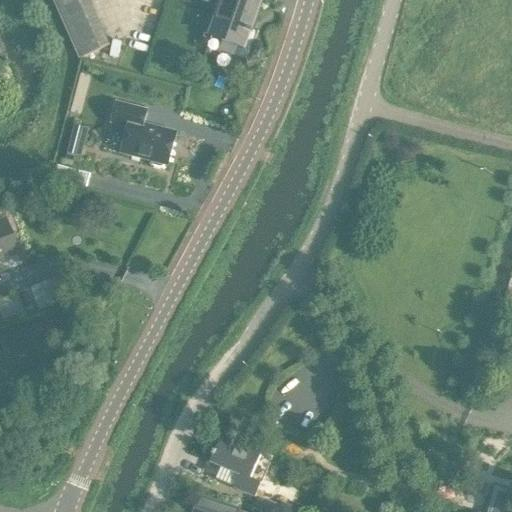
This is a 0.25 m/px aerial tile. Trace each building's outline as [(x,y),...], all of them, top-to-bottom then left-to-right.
[(52,0),(79,60),(109,46),(88,0),(52,0)] [(222,0),(211,37),(223,41),(220,51),(235,56),(239,46),(240,47),(240,46),(245,47),(245,46),(243,45),(248,31),(252,33),(253,30),(249,28),(258,0),(222,0)] [(118,103),(117,103),(112,124),(128,128),(121,154),(152,162),(154,166),(162,168),(165,166),(169,167),(177,133),(145,125),(145,124),(148,111),(118,103)] [(0,260),(16,254),(3,220),(0,221),(0,260)] [(233,488),(255,498),(273,457),(218,434),(208,462),(239,475),(233,488)] [(511,511),(511,494),(497,490),(491,511),(511,511)] [(239,510),(199,496),(194,511),(241,511),(239,511),(239,510)] [(277,511),(301,511),(281,503),(277,511)]
